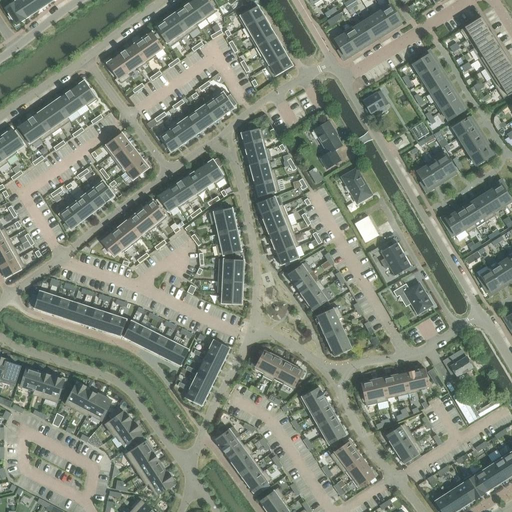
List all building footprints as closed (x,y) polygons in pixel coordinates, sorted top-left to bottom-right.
[(13,0),(13,1),(14,3),(25,19),(34,14),(25,0),(13,0)] [(25,0),(34,14),(43,8),(38,0),(25,0)] [(216,13),(206,0),(194,0),(193,1),(206,20),(216,13)] [(206,20),(193,1),(192,1),(193,1),(184,8),(198,28),(197,26),(206,20)] [(401,22),(388,2),(379,8),(391,28),(400,22),(401,22)] [(14,3),(5,9),(16,26),(25,20),(14,3)] [(244,28),(264,17),(264,16),(263,16),(258,6),(238,18),(244,28)] [(198,28),(184,8),(183,7),(183,8),(174,14),(189,35),(198,28)] [(391,28),(379,8),(369,13),(382,33),(391,28)] [(382,33),(369,13),(360,19),(373,39),(382,33)] [(189,35),(174,14),(165,21),(165,20),(179,41),(189,35)] [(250,38),(269,27),(264,17),(244,28),(250,38)] [(467,41),(488,27),(481,17),(460,31),(467,41)] [(373,39),(360,19),(351,25),(364,45),(373,39)] [(179,41),(165,20),(164,21),(165,21),(155,28),(170,48),(179,41)] [(364,45),(351,25),(342,31),(355,51),(364,45)] [(255,48),(275,36),(270,27),(270,26),(269,27),(250,38),(255,48)] [(473,50),(494,37),(488,27),(467,41),(469,40),(474,49),(472,50),(473,50)] [(355,51),(342,31),(332,37),(345,57),(355,51)] [(163,49),(152,32),(143,39),(154,55),(163,49)] [(261,58),(281,46),(275,37),(275,36),(255,48),(261,58)] [(479,60),(500,47),(494,37),(473,50),(479,60)] [(154,55),(143,39),(143,38),(142,39),(134,45),(147,63),(156,57),(154,55)] [(147,63),(134,45),(133,45),(125,51),(138,70),(147,63)] [(267,68),(287,56),(286,56),(281,47),(281,46),(261,58),(264,57),(269,66),(267,67),(267,68)] [(485,70),(506,56),(500,47),(479,60),(485,70)] [(138,70),(125,51),(116,57),(130,78),(131,78),(128,74),(136,68),(137,70),(138,70)] [(413,65),(419,75),(435,65),(429,55),(413,65)] [(284,72),(293,66),(287,56),(267,68),(273,78),(283,72),(284,72)] [(511,67),(511,66),(506,56),(485,70),(491,79),(511,67)] [(130,78),(116,57),(107,64),(121,84),(130,78)] [(419,75),(417,76),(423,85),(425,84),(441,74),(435,65),(419,75)] [(511,79),(511,66),(511,67),(491,79),(497,89),(511,79)] [(425,84),(430,93),(446,83),(441,74),(425,84)] [(503,99),(511,93),(511,79),(497,89),(503,99)] [(97,100),(84,81),(75,88),(74,88),(88,107),(97,100)] [(430,93),(436,102),(452,92),(446,83),(430,93)] [(88,107),(74,88),(65,95),(77,111),(86,105),(87,107),(88,107)] [(229,102),(220,89),(211,96),(225,115),(234,109),(233,107),(229,102)] [(376,93),(363,101),(371,115),(373,113),(376,118),(387,111),(385,107),(389,104),(381,91),(377,93),(376,93)] [(436,102),(434,104),(440,113),(442,112),(442,111),(458,101),(452,92),(436,102)] [(77,111),(65,95),(65,94),(64,95),(65,95),(56,101),(70,122),(71,122),(68,118),(77,111)] [(225,115),(211,96),(210,96),(212,98),(204,104),(216,122),(216,121),(225,115)] [(70,122),(56,101),(55,101),(47,108),(47,107),(46,108),(61,128),(70,122)] [(442,111),(448,121),(464,111),(458,101),(442,111)] [(216,122),(204,104),(195,110),(207,128),(208,127),(207,127),(216,122)] [(61,128),(46,108),(37,114),(52,135),(61,128)] [(207,128),(195,110),(194,110),(196,112),(187,118),(198,134),(199,134),(198,134),(207,128)] [(52,135),(37,114),(36,114),(37,115),(28,121),(42,141),(52,135)] [(198,134),(187,118),(179,124),(176,120),(189,140),(190,140),(198,134)] [(468,118),(452,128),(458,138),(474,128),(468,118)] [(189,140),(176,120),(167,127),(180,146),(189,140)] [(42,141),(28,121),(27,121),(18,128),(31,146),(40,140),(42,142),(42,141)] [(342,146),(334,133),(335,132),(329,122),(314,131),(328,154),(320,158),(327,170),(340,161),(334,151),(342,146)] [(180,146),(167,127),(166,127),(169,131),(160,137),(164,143),(168,148),(171,153),(180,146),(180,147),(181,146),(180,146)] [(474,128),(458,138),(464,147),(480,137),(474,128)] [(24,146),(12,129),(3,136),(16,155),(16,154),(15,152),(24,146)] [(264,140),(261,129),(241,134),(244,145),(264,140)] [(111,156),(129,142),(122,133),(104,147),(111,156)] [(16,155),(3,136),(2,136),(0,137),(0,152),(8,163),(7,161),(16,155)] [(480,137),(464,147),(470,156),(486,146),(480,137)] [(266,150),(264,140),(244,145),(247,155),(246,155),(247,155),(266,150)] [(117,165),(136,151),(135,150),(135,151),(129,143),(129,142),(111,156),(117,165)] [(486,146),(470,156),(476,166),(492,156),(486,146)] [(267,161),(264,151),(267,151),(266,150),(247,155),(249,165),(249,166),(250,166),(269,161),(269,160),(267,161)] [(124,173),(142,159),(136,151),(117,165),(124,173)] [(433,157),(446,177),(455,171),(443,151),(433,157)] [(425,164),(437,183),(446,177),(433,157),(434,159),(425,164)] [(133,181),(149,168),(142,160),(143,160),(142,159),(124,173),(124,174),(126,172),(133,181)] [(225,178),(213,160),(204,166),(203,166),(215,185),(225,178)] [(272,170),(269,161),(250,166),(252,176),(274,170),(272,170)] [(437,183),(425,164),(425,165),(426,167),(417,172),(423,181),(419,183),(424,191),(427,189),(437,183)] [(215,185),(203,166),(203,167),(194,173),(202,184),(206,190),(207,190),(205,188),(213,183),(215,185)] [(347,186),(345,188),(348,193),(350,192),(356,202),(364,197),(365,199),(373,195),(367,186),(366,186),(365,184),(363,185),(360,179),(362,178),(357,169),(342,178),(347,186)] [(277,181),(274,170),(252,176),(252,177),(252,176),(255,186),(255,187),(277,181)] [(202,184),(194,173),(194,172),(194,173),(185,178),(198,198),(199,198),(198,196),(206,190),(202,184)] [(320,177),(314,181),(316,185),(323,181),(320,177)] [(105,203),(114,196),(100,178),(91,184),(105,203)] [(198,198),(185,178),(185,179),(176,184),(189,204),(198,198)] [(278,192),(275,182),(277,181),(255,187),(258,198),(278,192)] [(491,191),(503,209),(511,202),(505,192),(508,190),(504,183),(501,185),(491,191)] [(105,203),(91,184),(90,185),(92,187),(84,193),(97,210),(105,203)] [(189,204),(176,184),(167,190),(179,208),(188,203),(189,205),(189,204)] [(179,208),(167,190),(167,191),(158,197),(159,198),(163,204),(168,213),(177,207),(179,209),(179,208)] [(482,196),(495,217),(495,216),(494,214),(503,209),(491,191),(482,196)] [(97,210),(84,193),(83,193),(85,195),(77,201),(76,199),(75,200),(89,217),(89,216),(97,210)] [(283,206),(279,196),(265,201),(264,201),(265,201),(257,204),(261,214),(260,215),(261,215),(283,206)] [(473,202),(486,222),(495,217),(482,196),(473,202)] [(89,217),(75,200),(67,206),(80,223),(88,217),(89,217)] [(167,218),(153,200),(144,207),(144,208),(156,223),(158,225),(167,218)] [(464,208),(476,228),(477,228),(474,224),(483,219),(485,223),(486,222),(473,202),(464,208)] [(80,223),(67,206),(58,213),(65,223),(66,224),(66,223),(71,230),(79,224),(80,223)] [(265,225),(287,216),(283,206),(261,215),(265,225)] [(156,223),(144,208),(135,214),(150,232),(158,225),(156,223)] [(454,214),(467,234),(476,228),(464,208),(454,214)] [(234,219),(232,209),(224,210),(223,210),(223,211),(209,214),(211,225),(235,220),(235,219),(234,219)] [(150,232),(135,214),(135,215),(127,221),(141,239),(141,238),(140,237),(148,231),(149,232),(150,232)] [(467,234),(454,214),(445,220),(449,226),(455,236),(464,230),(467,234)] [(291,226),(287,216),(265,225),(269,235),(291,226)] [(356,223),(357,224),(367,242),(379,236),(368,217),(356,223)] [(237,230),(235,220),(211,225),(214,225),(216,235),(237,230)] [(141,239),(127,221),(119,228),(119,227),(118,228),(133,246),(141,239)] [(273,245),(295,236),(291,226),(269,235),(269,236),(273,245)] [(133,246),(118,228),(110,234),(124,252),(133,246)] [(0,244),(10,239),(4,230),(0,231),(0,244)] [(239,241),(237,230),(216,235),(218,245),(216,245),(216,246),(239,241),(239,240),(239,241)] [(124,252),(110,234),(110,235),(101,242),(114,258),(122,251),(124,253),(124,252)] [(277,255),(299,246),(295,236),(273,245),(273,246),(277,255)] [(0,256),(15,248),(10,239),(0,244),(0,256)] [(242,252),(239,241),(216,246),(218,257),(242,252)] [(398,242),(381,252),(382,252),(385,258),(381,261),(386,269),(390,266),(395,275),(394,276),(395,276),(412,267),(411,266),(397,243),(398,243),(398,242)] [(299,259),(295,249),(299,247),(299,246),(277,255),(281,266),(299,259)] [(0,268),(20,258),(15,248),(0,256),(0,268)] [(481,258),(477,252),(473,254),(471,256),(475,261),(481,258)] [(511,264),(507,257),(498,262),(509,281),(511,278),(511,264)] [(5,279),(25,268),(20,258),(0,268),(0,269),(5,279)] [(243,272),(244,261),(219,260),(218,271),(243,272)] [(499,265),(490,270),(500,286),(509,281),(498,262),(498,263),(499,265)] [(294,285),(308,274),(302,265),(287,275),(294,285)] [(490,270),(481,276),(486,285),(483,287),(487,294),(491,292),(500,286),(490,270)] [(243,283),(243,273),(244,273),(244,272),(243,272),(218,271),(218,282),(243,283)] [(300,293),(319,280),(318,280),(314,283),(308,274),(294,285),(300,293)] [(319,280),(300,293),(306,302),(325,289),(319,280)] [(401,280),(393,285),(396,290),(404,285),(401,280)] [(242,294),(243,284),(243,283),(218,282),(217,293),(221,293),(242,294)] [(419,283),(409,290),(406,284),(404,285),(396,290),(393,292),(397,298),(399,296),(404,293),(411,304),(417,315),(433,306),(419,283)] [(325,289),(306,302),(313,311),(327,301),(321,292),(325,290),(325,289)] [(40,292),(34,309),(43,312),(49,295),(40,292)] [(242,305),(242,294),(243,294),(242,294),(221,293),(217,293),(222,293),(221,304),(242,305)] [(57,297),(49,295),(43,312),(52,315),(57,297)] [(57,297),(52,315),(60,317),(66,300),(57,297)] [(74,303),(66,300),(60,317),(69,320),(74,303)] [(74,303),(69,320),(77,323),(83,306),(74,303)] [(83,306),(77,323),(86,326),(92,309),(83,306)] [(321,327),(342,317),(338,307),(316,317),(321,327)] [(92,309),(86,326),(95,329),(100,311),(92,309)] [(100,311),(95,329),(103,331),(109,314),(100,311)] [(117,317),(109,314),(103,331),(112,334),(117,317)] [(117,317),(112,334),(121,337),(126,320),(117,317)] [(325,337),(342,329),(338,320),(342,318),(342,317),(321,327),(325,337)] [(131,322),(123,338),(132,342),(140,326),(131,322)] [(148,330),(140,326),(132,342),(140,346),(148,330)] [(342,329),(325,337),(330,347),(347,339),(342,329)] [(148,330),(140,346),(148,350),(156,334),(148,330)] [(164,338),(156,334),(148,350),(156,354),(164,338)] [(164,338),(156,354),(164,358),(172,342),(164,338)] [(347,339),(330,347),(334,357),(352,349),(347,339)] [(225,357),(230,349),(213,341),(209,349),(225,357)] [(180,346),(172,342),(164,358),(172,362),(180,346)] [(180,346),(172,362),(181,366),(189,350),(180,346)] [(225,357),(209,349),(206,356),(205,357),(221,365),(225,357)] [(263,377),(274,356),(264,350),(254,369),(264,374),(262,377),(263,377)] [(448,370),(452,377),(456,375),(457,378),(473,368),(466,358),(466,357),(462,350),(443,362),(447,360),(451,368),(448,370)] [(272,382),(284,361),(274,356),(263,377),(272,382)] [(218,373),(221,365),(205,357),(204,359),(201,366),(218,373)] [(7,360),(0,381),(14,386),(20,367),(7,363),(7,360)] [(283,385),(293,366),(284,361),(272,382),(273,382),(274,380),(283,385)] [(214,381),(218,373),(201,366),(198,372),(197,374),(214,381)] [(293,366),(283,385),(293,390),(303,371),(293,366)] [(33,395),(40,374),(26,369),(21,386),(35,390),(33,395)] [(414,371),(419,392),(419,390),(429,387),(425,369),(414,371)] [(433,370),(428,373),(434,384),(437,384),(438,384),(441,382),(433,370)] [(419,392),(414,371),(403,374),(408,395),(419,392)] [(33,395),(45,399),(52,377),(40,374),(33,395)] [(210,390),(214,381),(197,374),(197,375),(193,382),(210,390)] [(408,395),(403,374),(393,376),(398,397),(408,395)] [(52,377),(45,399),(57,403),(61,390),(63,390),(67,380),(57,376),(56,379),(52,377)] [(398,397),(393,376),(382,378),(388,402),(388,401),(388,399),(398,397)] [(388,402),(382,378),(372,381),(377,404),(388,402)] [(377,404),(372,381),(361,383),(365,402),(375,400),(377,404)] [(206,398),(210,390),(193,382),(190,388),(190,390),(206,398)] [(76,411),(88,389),(77,383),(75,386),(73,386),(72,389),(72,391),(65,405),(76,411)] [(305,409),(325,397),(319,388),(299,399),(305,409)] [(76,411),(87,416),(99,394),(98,394),(97,396),(87,391),(88,389),(76,411)] [(202,406),(206,398),(190,390),(189,392),(185,398),(202,406)] [(464,390),(458,393),(452,397),(468,424),(502,404),(499,399),(477,412),(464,390)] [(99,394),(87,416),(87,417),(88,414),(101,421),(112,401),(99,394)] [(312,417),(330,407),(325,397),(305,409),(307,408),(312,417)] [(5,400),(3,405),(10,408),(12,402),(5,400)] [(14,406),(12,409),(17,412),(22,414),(23,410),(19,408),(14,406)] [(318,426),(335,416),(330,407),(312,417),(318,426)] [(116,408),(109,416),(112,421),(120,414),(116,408)] [(406,409),(400,411),(402,415),(403,419),(409,416),(406,409)] [(114,437),(134,422),(132,423),(124,412),(120,414),(112,421),(105,425),(114,437)] [(64,417),(58,414),(52,425),(58,428),(64,417)] [(323,436),(341,426),(335,416),(318,426),(323,436)] [(134,422),(114,437),(116,436),(123,446),(142,433),(134,422)] [(392,446),(411,434),(405,424),(386,436),(392,446)] [(341,426),(323,436),(329,445),(346,435),(341,426)] [(236,439),(238,437),(236,438),(229,430),(215,440),(221,449),(236,439)] [(411,434),(392,446),(398,455),(417,443),(411,434)] [(82,435),(80,439),(87,443),(89,439),(82,435)] [(228,458),(246,445),(246,444),(244,446),(238,437),(236,439),(221,449),(228,458)] [(103,445),(99,440),(94,444),(98,449),(103,445)] [(140,440),(126,450),(129,453),(143,444),(140,440)] [(133,465),(154,451),(147,441),(143,444),(129,453),(126,455),(133,465)] [(337,465),(356,450),(349,441),(345,445),(336,451),(330,456),(337,465)] [(342,442),(334,448),(336,451),(345,445),(342,442)] [(417,443),(398,455),(404,464),(423,452),(417,443)] [(246,445),(228,458),(234,467),(252,453),(246,445)] [(343,473),(363,459),(356,450),(337,465),(343,473)] [(501,456),(511,473),(511,452),(511,450),(501,456)] [(133,465),(140,475),(159,463),(152,453),(154,452),(154,451),(133,465)] [(240,476),(257,464),(251,455),(253,454),(252,453),(234,467),(240,476)] [(511,476),(511,473),(501,456),(491,462),(504,481),(511,476)] [(352,481),(369,468),(363,459),(343,473),(344,474),(346,472),(352,481)] [(482,468),(494,488),(504,481),(491,462),(482,468)] [(140,475),(146,485),(167,471),(165,472),(159,463),(140,475)] [(257,464),(240,476),(247,484),(265,471),(263,472),(257,464)] [(369,468),(352,481),(358,490),(370,481),(375,477),(376,477),(369,468)] [(494,488),(482,468),(472,475),(484,494),(494,488)] [(167,471),(146,485),(147,486),(149,484),(156,496),(175,484),(171,478),(172,476),(170,473),(168,473),(167,471)] [(265,471),(247,484),(253,493),(261,488),(272,480),(265,471)] [(472,475),(463,481),(475,500),(484,494),(472,475)] [(463,481),(453,487),(465,506),(475,500),(463,481)] [(453,487),(443,493),(455,511),(465,506),(453,487)] [(266,511),(284,498),(278,488),(259,502),(266,511)] [(455,511),(443,493),(433,500),(441,511),(455,511)] [(266,511),(282,511),(289,508),(283,499),(285,498),(284,498),(266,511)] [(133,510),(134,511),(152,511),(141,501),(133,510)]
